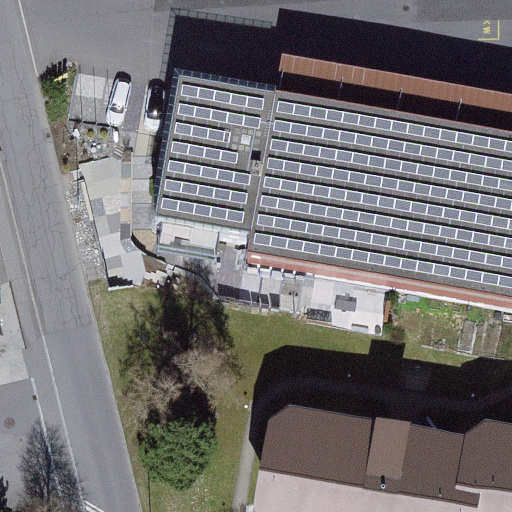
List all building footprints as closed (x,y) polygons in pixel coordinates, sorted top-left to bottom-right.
[(511,100),(298,63),(290,98),(511,137),(511,100)] [(264,243),(290,98),(191,80),(165,225),(264,243)] [(511,137),(290,98),(264,243),(260,268),(511,313),(511,137)] [(0,280),(0,346),(16,343),(3,295),(0,280)] [(485,443),(307,412),(288,427),(272,511),(504,511),(507,496),(477,490),(485,443)] [(511,511),(511,428),(503,427),(485,443),(477,490),(507,496),(504,511),(511,511)]
